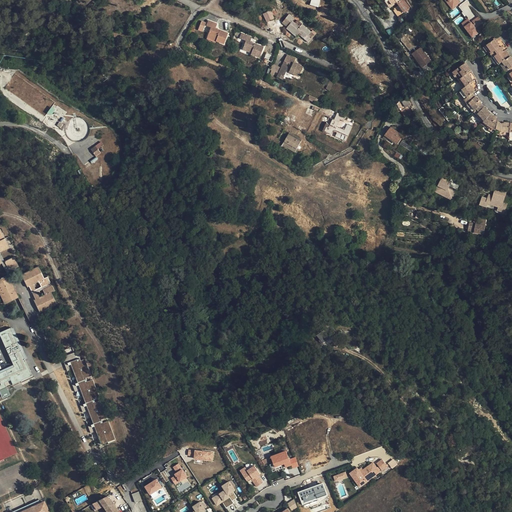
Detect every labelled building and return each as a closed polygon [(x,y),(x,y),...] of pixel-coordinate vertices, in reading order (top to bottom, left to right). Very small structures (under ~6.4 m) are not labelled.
[(383,0),(386,4),(388,3),(391,7),(397,3),(404,12),(410,8),(404,0),(383,0)] [(445,0),(451,9),(460,4),(458,0),(445,0)] [(397,16),(403,12),(398,5),(393,9),(397,16)] [(274,17),(271,12),(264,16),(268,21),(274,17)] [(309,34),(311,32),(302,24),(300,27),(292,21),(294,19),(289,14),(283,22),(287,27),(286,28),(296,36),(298,34),(300,32),(302,34),(301,36),(309,42),(313,37),(309,34)] [(476,28),(483,22),(478,16),(471,21),(476,28)] [(220,36),(219,38),(226,41),(230,33),(219,27),(222,22),(214,17),(211,22),(216,25),(213,32),(220,36)] [(461,23),(472,38),(479,33),(467,18),(461,23)] [(203,32),(206,22),(201,20),(198,30),(203,32)] [(263,51),(265,47),(252,42),(254,37),(243,33),(241,38),(248,40),(245,48),(253,52),(253,53),(261,57),(273,61),(275,56),(263,51)] [(500,48),(497,45),(496,43),(497,42),(501,39),(498,35),(493,39),(494,40),(483,47),(486,52),(487,51),(489,53),(492,56),(490,57),(496,66),(500,64),(501,65),(500,65),(502,68),(501,68),(504,73),(505,72),(507,76),(506,76),(511,84),(509,86),(511,90),(511,59),(505,50),(503,51),(500,47),(500,48)] [(366,45),(360,48),(359,46),(351,50),(358,61),(363,58),(365,62),(373,57),(366,45)] [(420,47),(411,54),(421,68),(430,61),(420,47)] [(281,71),(280,73),(286,75),(288,70),(295,73),(301,76),(305,68),(303,67),(304,65),(300,64),(299,65),(295,63),(297,58),(288,55),(285,61),(288,63),(286,65),(284,64),(281,71)] [(511,132),(509,133),(510,123),(504,123),(504,124),(501,124),(497,122),(494,121),(496,117),(490,114),(482,104),(473,93),(475,92),(474,90),(471,87),(473,86),(470,83),(473,81),(468,73),(467,72),(470,69),(465,62),(452,72),(464,87),(459,91),(464,99),(464,100),(467,105),(467,106),(473,113),(474,112),(477,115),(476,116),(482,124),(487,129),(500,136),(509,136),(509,139),(511,139),(511,132)] [(280,70),(281,71),(283,68),(272,63),(270,69),(279,72),(280,70)] [(0,65),(0,87),(7,96),(48,124),(62,137),(95,188),(113,189),(123,147),(112,129),(76,110),(56,97),(19,69),(7,69),(0,65)] [(409,106),(406,108),(402,101),(397,103),(401,111),(402,111),(405,117),(410,114),(409,113),(412,111),(409,106)] [(331,124),(327,122),(323,131),(328,133),(332,135),(332,134),(334,131),(337,133),(336,136),(336,137),(344,140),(346,141),(353,126),(348,124),(345,130),(340,127),(339,129),(337,127),(337,126),(339,122),(334,119),(333,119),(331,124)] [(391,127),(385,135),(389,138),(397,144),(403,136),(391,127)] [(336,136),(332,134),(332,135),(328,133),(326,135),(343,143),(344,140),(336,137),(336,136)] [(434,137),(430,133),(427,137),(432,141),(435,138),(434,137)] [(284,141),(297,149),(302,139),(300,138),(299,140),(289,134),(284,141)] [(296,152),(297,149),(284,141),(282,146),(287,149),(288,148),(296,152)] [(456,196),(462,183),(452,178),(450,181),(443,178),(437,192),(450,198),(452,195),(456,196)] [(504,202),(507,193),(495,189),(493,197),(489,195),(488,197),(490,198),(489,200),(482,198),(480,205),(487,208),(488,204),(498,207),(497,211),(505,213),(508,203),(504,202)] [(486,225),(481,224),(480,226),(470,223),(468,231),(474,233),(474,234),(478,235),(478,233),(483,235),(486,225)] [(0,251),(0,252),(9,248),(9,246),(5,238),(2,233),(0,229),(0,228),(0,251)] [(11,273),(9,271),(5,261),(0,252),(0,251),(0,259),(2,263),(8,275),(11,273)] [(19,266),(14,258),(14,257),(5,261),(9,271),(19,266)] [(37,292),(33,293),(36,299),(34,300),(40,312),(57,303),(51,292),(54,291),(48,276),(44,278),(39,266),(22,275),(27,286),(29,286),(32,291),(36,289),(33,283),(38,281),(41,287),(42,289),(45,295),(40,298),(37,292)] [(9,283),(11,282),(8,275),(0,278),(0,290),(6,303),(19,298),(15,290),(13,291),(9,283)] [(0,392),(33,377),(30,371),(31,370),(29,366),(28,366),(11,327),(7,329),(3,331),(0,332),(0,336),(13,365),(0,370),(0,392)] [(327,329),(323,332),(318,335),(323,342),(332,336),(327,329)] [(81,358),(71,361),(79,382),(88,379),(87,377),(92,375),(86,358),(82,360),(81,358)] [(88,379),(79,382),(87,403),(95,399),(95,398),(100,396),(94,379),(88,381),(88,379)] [(95,399),(87,403),(94,423),(103,420),(102,418),(107,416),(101,399),(96,401),(95,399)] [(103,420),(94,423),(102,444),(110,441),(110,439),(115,437),(109,420),(103,422),(103,420)] [(194,450),(194,460),(213,460),(214,451),(194,450)] [(292,468),(299,466),(295,457),(289,459),(286,451),(270,456),(274,468),(284,465),(285,468),(291,466),(292,468)] [(378,463),(383,470),(388,466),(383,459),(378,463)] [(392,469),(397,465),(393,459),(388,463),(392,469)] [(180,463),(167,470),(175,484),(187,477),(180,463)] [(351,473),(360,486),(381,472),(374,463),(364,470),(361,472),(360,470),(358,468),(351,473)] [(246,465),(241,469),(247,479),(250,477),(252,476),(253,477),(257,475),(260,473),(255,464),(248,469),(246,465)] [(333,475),(334,481),(347,478),(346,472),(333,475)] [(258,477),(253,481),(256,486),(262,482),(258,477)] [(211,497),(216,506),(223,503),(225,508),(233,504),(232,501),(237,498),(233,491),(235,490),(230,480),(221,485),(224,491),(211,497)] [(142,500),(139,492),(133,494),(136,502),(142,500)] [(103,506),(107,511),(119,511),(113,504),(108,496),(93,504),(97,509),(103,506)] [(201,501),(192,506),(194,511),(192,511),(204,511),(206,511),(201,501)] [(48,511),(45,503),(41,505),(40,503),(31,507),(32,509),(25,511),(24,511),(21,511),(48,511)]
